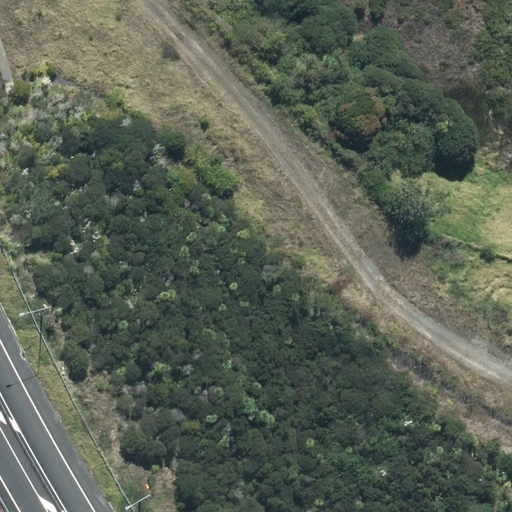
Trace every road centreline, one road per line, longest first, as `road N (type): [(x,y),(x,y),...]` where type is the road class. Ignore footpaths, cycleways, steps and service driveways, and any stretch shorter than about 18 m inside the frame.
road 1 (track): [(150,0),(421,308),(482,362),(511,377)]
road 2 (primary): [(0,370),(80,511)]
